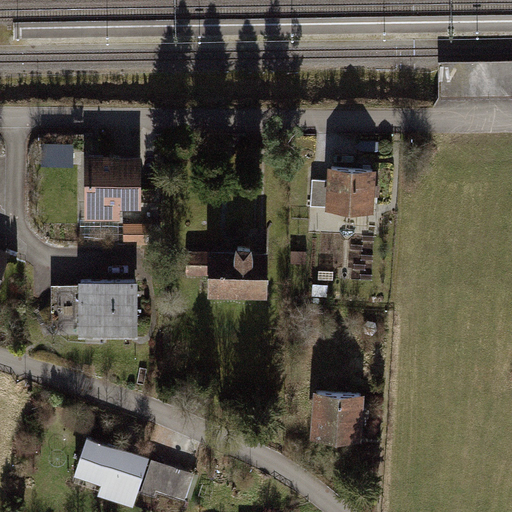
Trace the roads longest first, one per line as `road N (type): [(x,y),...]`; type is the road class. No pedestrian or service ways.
road 1 (unclassified): [(511,118),(0,117)]
road 2 (residential): [(337,511),(264,457),(171,413),(0,356)]
